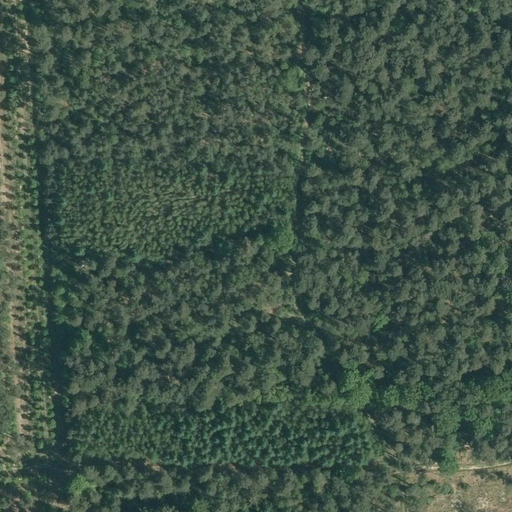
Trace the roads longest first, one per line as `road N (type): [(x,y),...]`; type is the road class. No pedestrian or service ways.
road 1 (track): [(411,467),(341,370),(303,290),(292,175),(302,0)]
road 2 (track): [(50,463),(18,0)]
road 3 (track): [(50,463),(411,467)]
